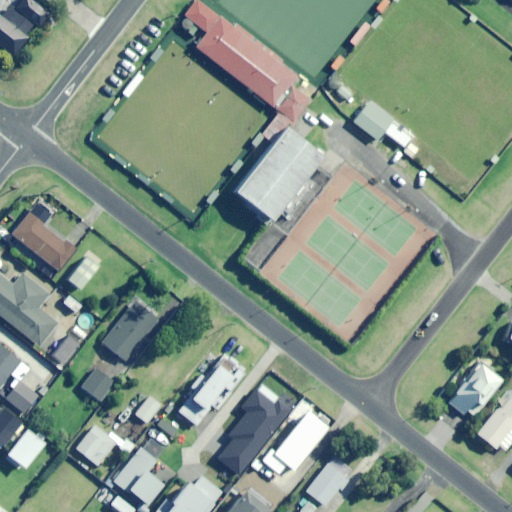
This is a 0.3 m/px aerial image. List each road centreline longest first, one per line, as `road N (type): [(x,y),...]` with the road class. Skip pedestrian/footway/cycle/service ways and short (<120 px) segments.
road 1 (residential): [(20,136),(375,400)]
road 2 (residential): [(375,400),(511,220)]
road 3 (residential): [(375,400),(511,511)]
road 4 (residential): [(20,136),(128,0)]
